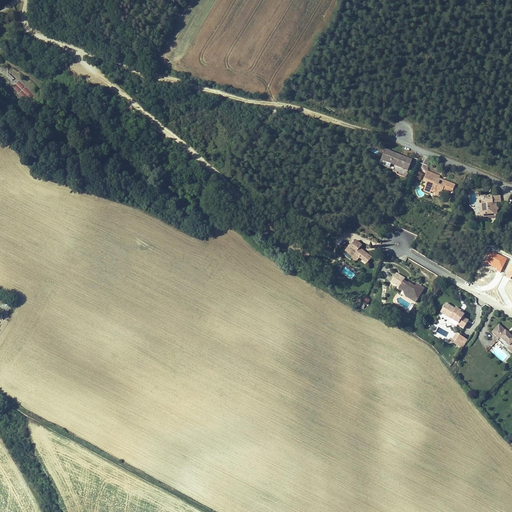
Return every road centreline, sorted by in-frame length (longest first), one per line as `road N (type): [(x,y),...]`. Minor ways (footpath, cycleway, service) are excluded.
road 1 (unclassified): [(26,0),(24,27),(39,38),(383,134),(511,186)]
road 2 (track): [(0,396),(209,511)]
road 3 (residential): [(396,241),(511,313)]
